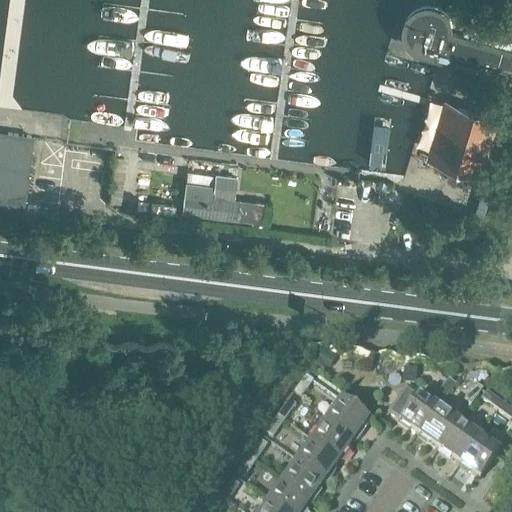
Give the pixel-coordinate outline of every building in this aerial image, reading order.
[(453,26),(452,24),(452,23),(452,20),(451,18),(450,16),(449,14),(447,12),(445,10),(444,9),(442,7),(440,6),(437,5),(435,5),(433,4),(430,4),(428,4),(424,5),(421,6),(419,7),(417,8),(415,9),(413,11),(411,13),(409,15),(408,17),(407,19),(406,21),(405,24),(405,26),(405,29),(405,31),(405,34),(406,36),(407,39),(408,41),(410,43),(411,45),(413,47),(415,48),(417,49),(419,51),(422,51),(511,78),(511,49),(453,31),(453,29),(453,28),(453,26)] [(448,103),(438,134),(431,158),(485,175),(503,120),(448,103)] [(0,207),(23,211),(26,185),(31,148),(33,136),(0,131),(0,207)] [(117,158),(115,158),(111,210),(134,212),(138,160),(117,158)] [(186,183),(183,213),(240,220),(241,216),(237,215),(239,200),(233,199),(236,177),(216,175),(215,187),(186,183)] [(239,200),(237,215),(241,216),(240,220),(240,221),(252,222),(252,223),(261,225),(265,202),(256,201),(256,202),(239,200)] [(445,230),(444,242),(475,245),(476,233),(445,230)] [(323,353),(317,364),(329,370),(335,358),(323,353)] [(305,377),(294,394),(301,399),(312,382),(305,377)] [(448,381),(436,397),(444,403),(455,386),(448,381)] [(475,385),(463,402),(470,407),(482,391),(475,385)] [(407,390),(389,415),(399,422),(398,424),(419,439),(439,411),(438,410),(444,403),(436,397),(431,394),(426,402),(417,396),(416,397),(407,390)] [(486,393),(481,401),(497,412),(502,405),(486,393)] [(288,402),(277,418),(284,423),(295,407),(288,402)] [(340,402),(325,422),(356,444),(364,433),(361,431),(367,421),(340,402)] [(511,411),(502,405),(497,412),(511,422),(511,411)] [(439,411),(419,439),(440,453),(459,425),(439,411)] [(277,418),(265,434),(272,439),(284,423),(277,418)] [(325,422),(311,443),(338,462),(341,464),(349,453),(346,451),(353,442),(355,444),(356,444),(325,422)] [(459,425),(440,453),(459,467),(479,439),(459,425)] [(479,439),(459,467),(467,473),(479,481),(499,454),(479,439)] [(260,442),(248,458),(255,463),(267,447),(260,442)] [(311,443),(297,462),(327,484),(335,473),(332,471),(338,462),(311,443)] [(248,458),(237,474),(244,479),(249,473),(255,463),(248,458)] [(289,473),(283,482),(313,504),(321,493),(318,491),(324,482),(327,484),(297,462),(289,473)] [(231,482),(220,498),(227,503),(239,487),(231,482)] [(283,482),(268,503),(281,511),(305,511),(304,511),(310,502),(313,504),(283,482)] [(220,498),(210,511),(220,511),(227,503),(220,498)] [(281,511),(268,503),(261,511),(281,511)]
